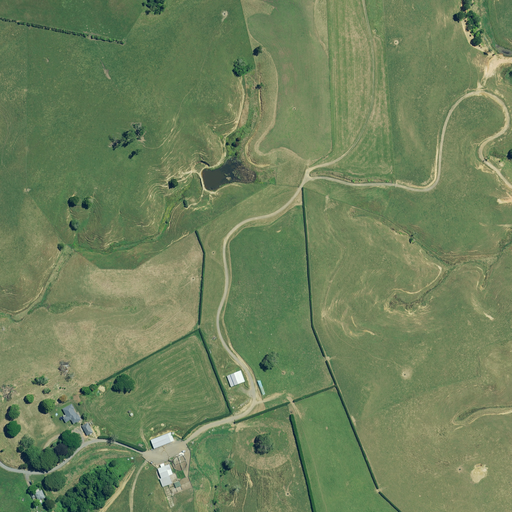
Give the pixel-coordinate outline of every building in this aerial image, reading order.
[(245,381),(241,371),(227,376),(231,387),(245,381)] [(63,409),(65,413),(66,416),(64,417),(66,422),(71,420),(72,422),(73,424),(81,420),(78,412),(76,413),(73,409),(74,408),(72,404),(63,409)] [(93,432),(88,423),(82,426),(86,433),(88,432),(89,434),(93,432)] [(174,441),(171,432),(151,440),(154,449),(174,441)] [(165,466),(164,463),(160,464),(161,467),(158,469),(161,478),(160,479),(163,487),(172,483),(169,475),(173,474),(169,464),(165,466)] [(42,490),(35,493),(39,501),(46,498),(42,490)]
